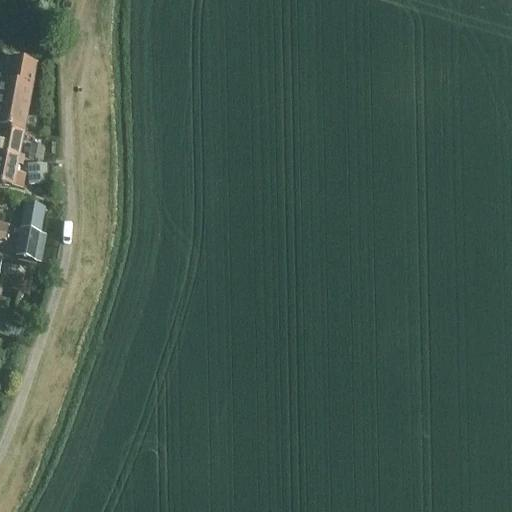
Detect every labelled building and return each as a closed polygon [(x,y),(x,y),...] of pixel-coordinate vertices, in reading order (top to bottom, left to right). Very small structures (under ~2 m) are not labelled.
[(0,128),(1,129),(1,130),(24,134),(37,66),(9,61),(4,84),(2,83),(0,93),(0,128)] [(1,130),(0,134),(0,157),(23,161),(23,157),(20,157),(24,134),(1,130)] [(31,146),(29,160),(43,162),(45,149),(31,146)] [(0,157),(0,185),(22,190),(24,176),(16,175),(18,165),(22,166),(23,161),(0,157)] [(30,186),(47,184),(45,165),(29,167),(30,186)] [(45,209),(26,206),(21,230),(41,233),(45,209)] [(0,243),(5,245),(8,227),(0,225),(0,243)] [(21,230),(16,260),(35,264),(41,233),(21,230)] [(0,333),(12,336),(17,319),(0,314),(0,333)]
